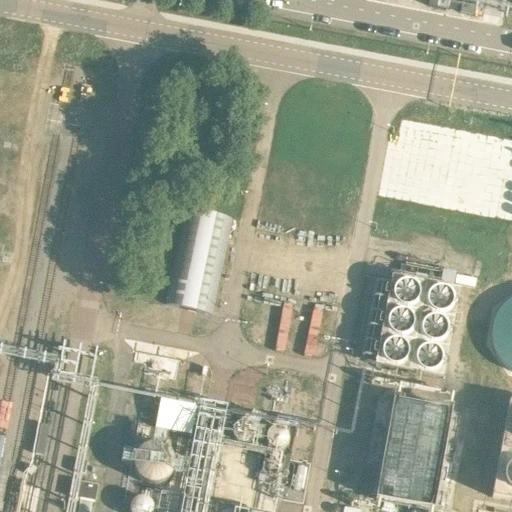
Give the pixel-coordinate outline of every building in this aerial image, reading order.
[(430,0),(429,8),(445,11),(447,0),(430,0)] [(173,309),(213,317),(227,244),(186,236),(173,309)] [(378,368),(445,381),(461,292),(396,280),(378,368)] [(511,388),(511,303),(488,310),(509,389),(511,388)] [(430,511),(447,511),(464,416),(386,401),(368,500),(430,511)] [(148,429),(190,437),(195,409),(153,402),(148,429)] [(500,450),(511,452),(511,405),(508,405),(500,450)] [(34,455),(36,456),(35,463),(41,464),(43,457),(44,457),(50,429),(40,427),(34,455)] [(491,500),(511,503),(511,455),(500,453),(491,500)] [(136,493),(170,502),(179,468),(145,459),(136,493)] [(70,499),(95,504),(98,488),(73,483),(70,499)]
